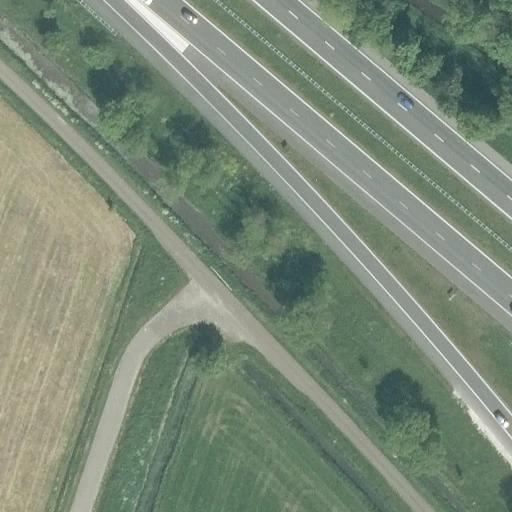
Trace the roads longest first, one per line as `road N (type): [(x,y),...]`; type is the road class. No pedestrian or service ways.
road 1 (unclassified): [(408,511),(214,293),(0,82)]
road 2 (motorway): [(108,0),(406,304),(511,431)]
road 3 (motorway): [(158,0),(511,298)]
road 4 (motorway): [(511,204),(270,0)]
